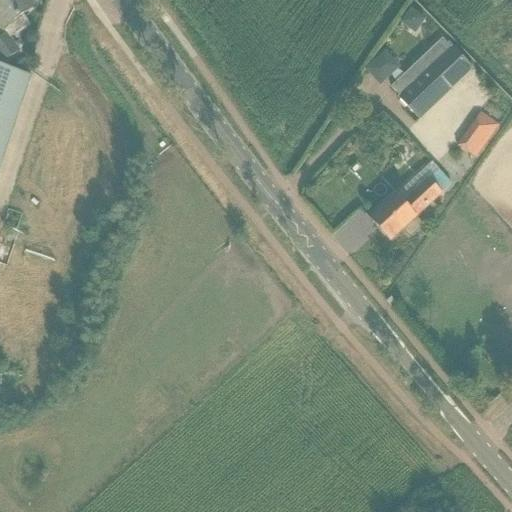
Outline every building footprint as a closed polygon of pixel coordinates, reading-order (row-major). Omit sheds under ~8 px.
[(0,0),(0,65),(15,55),(6,42),(28,26),(21,17),(36,6),(31,0),(0,0)] [(410,9),(401,22),(414,31),(423,18),(410,9)] [(406,90),(427,113),(473,71),(450,47),(449,47),(442,39),(418,60),(426,70),(417,77),(402,61),(386,46),(377,57),(392,72),(390,73),(399,83),(406,90)] [(0,166),(30,77),(0,67),(0,166)] [(456,147),(475,159),(494,132),(475,119),(456,147)] [(415,219),(441,195),(451,186),(437,171),(431,164),(397,196),(385,207),(370,221),(390,242),(403,230),(410,238),(422,227),(415,219)]
